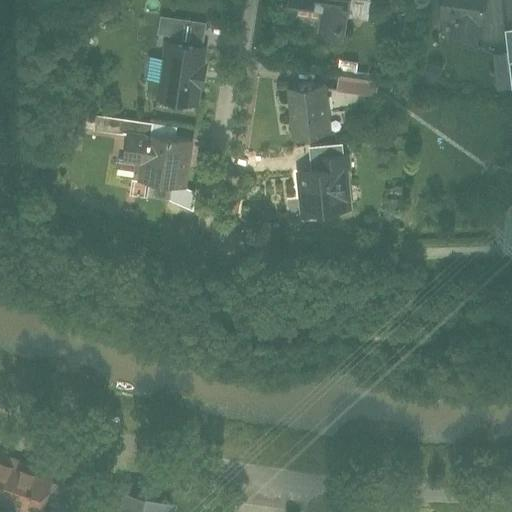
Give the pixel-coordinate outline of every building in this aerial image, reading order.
[(350,0),(292,0),(322,4),(319,28),(347,31),(350,0)] [(441,0),(440,11),(450,13),(447,37),(482,41),(487,0),(441,0)] [(158,96),(202,100),(208,35),(164,31),(158,96)] [(380,94),(381,78),(342,75),(340,91),(380,94)] [(296,136),(333,132),(327,78),(290,82),(296,136)] [(123,160),(143,161),(141,183),(187,188),(192,134),(126,129),(123,160)] [(302,214),(350,209),(346,160),(298,164),(302,214)] [(2,456),(0,455),(0,502),(26,511),(42,511),(55,475),(37,469),(2,456)] [(161,511),(164,492),(115,485),(110,511),(161,511)]
